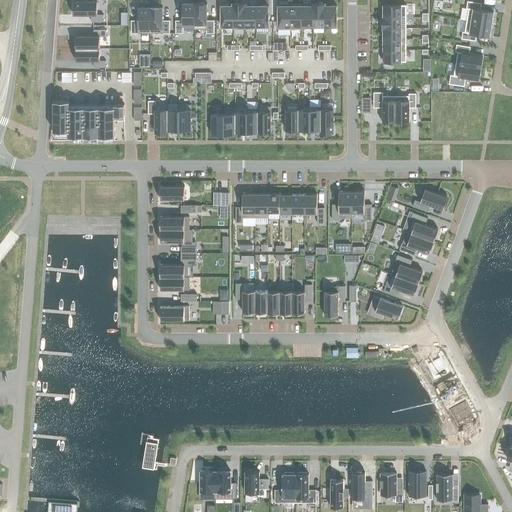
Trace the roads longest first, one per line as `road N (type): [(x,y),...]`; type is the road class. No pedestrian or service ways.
road 1 (residential): [(143,167),(144,335),(426,336)]
road 2 (residential): [(479,446),(189,452),(175,511)]
road 3 (unclassified): [(10,511),(39,166)]
road 4 (residential): [(143,167),(351,167)]
road 5 (residential): [(485,168),(426,336)]
road 6 (residential): [(351,167),(351,0)]
road 7 (residential): [(39,166),(52,0)]
road 8 (residential): [(351,167),(485,168)]
